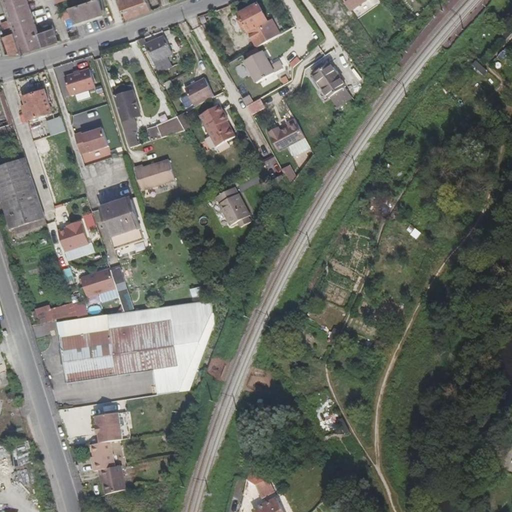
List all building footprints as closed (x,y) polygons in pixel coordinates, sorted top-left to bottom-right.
[(53,27),(39,32),(28,0),(4,0),(12,21),(23,53),(55,43),(58,42),(53,27)] [(75,23),(103,15),(98,0),(97,0),(70,8),(71,11),(75,23)] [(151,11),(147,0),(119,0),(118,0),(126,20),(133,17),(151,11)] [(367,0),(347,0),(356,10),(367,0)] [(245,30),(248,28),(259,47),(261,45),(270,41),(261,26),(270,22),(260,4),(240,15),(243,19),(240,21),(245,30)] [(15,54),(23,53),(12,21),(4,23),(8,35),(6,36),(13,54),(15,54)] [(174,54),(164,36),(148,44),(146,45),(161,73),(174,66),(169,57),(174,54)] [(144,38),(137,40),(141,47),(146,45),(148,44),(144,38)] [(258,83),(276,72),(264,51),(245,62),(258,83)] [(331,62),(314,74),(330,98),(331,97),(338,106),(352,97),(345,87),(347,86),(331,62)] [(91,69),(66,77),(72,95),(97,87),(91,69)] [(208,80),(188,90),(197,108),(217,98),(208,80)] [(127,93),(125,88),(124,86),(113,89),(132,149),(140,146),(136,137),(138,129),(135,118),(142,116),(134,91),(133,91),(127,93)] [(28,106),(24,107),(29,121),(53,113),(46,91),(25,97),(28,106)] [(186,108),(193,105),(189,95),(182,98),(186,108)] [(252,116),(266,107),(260,98),(247,107),(252,116)] [(201,117),(218,148),(236,138),(228,123),(230,122),(222,107),(201,117)] [(79,131),(92,126),(87,111),(74,116),(79,131)] [(63,117),(48,121),(53,135),(67,131),(63,117)] [(180,119),(160,127),(164,139),(186,132),(180,119)] [(307,137),(296,119),(288,124),(289,127),(282,131),(280,128),(270,134),(281,152),(307,137)] [(14,123),(0,128),(0,133),(0,134),(10,164),(0,167),(0,190),(13,230),(46,219),(14,123)] [(84,133),(76,136),(82,155),(90,153),(90,154),(110,147),(104,129),(92,133),(85,136),(84,133)] [(183,135),(175,139),(180,147),(187,143),(183,135)] [(49,152),(42,155),(58,202),(65,200),(49,152)] [(55,203),(58,202),(42,155),(40,155),(46,175),(55,203)] [(144,165),(136,167),(143,191),(177,182),(170,161),(145,168),(144,165)] [(285,198),(292,185),(286,175),(275,180),(285,198)] [(228,228),(234,225),(237,230),(253,222),(250,216),(252,215),(237,187),(213,200),(228,228)] [(391,214),(397,201),(393,198),(386,211),(391,214)] [(132,199),(103,208),(115,249),(144,240),(132,199)] [(410,207),(406,205),(399,218),(404,221),(410,207)] [(73,226),(74,228),(60,233),(66,254),(91,246),(83,223),(73,226)] [(113,272),(119,291),(126,315),(136,313),(121,267),(112,269),(113,272)] [(67,283),(75,281),(72,268),(65,270),(67,283)] [(119,291),(113,272),(84,281),(90,301),(119,291)] [(362,291),(369,278),(365,275),(358,289),(362,291)] [(371,296),(378,282),(374,280),(367,293),(371,296)] [(126,315),(110,317),(112,331),(56,339),(64,387),(151,374),(155,399),(177,396),(213,301),(136,313),(126,315)] [(79,318),(76,307),(66,310),(64,304),(30,315),(34,330),(73,320),(79,318)] [(336,342),(343,329),(338,326),(331,340),(336,342)] [(345,347),(352,333),(347,331),(340,344),(345,347)] [(6,394),(8,402),(16,399),(13,392),(6,394)] [(100,437),(102,446),(113,445),(125,443),(120,416),(97,420),(99,428),(97,429),(99,438),(100,437)] [(348,430),(341,416),(337,418),(343,432),(348,430)] [(123,469),(116,469),(113,445),(102,446),(94,448),(95,464),(93,464),(94,472),(99,472),(99,480),(102,480),(104,496),(125,491),(123,469)] [(273,486),(270,480),(257,486),(260,492),(273,486)] [(273,486),(260,492),(267,506),(278,501),(280,500),(273,486)] [(255,511),(283,511),(278,501),(267,506),(255,511)]
